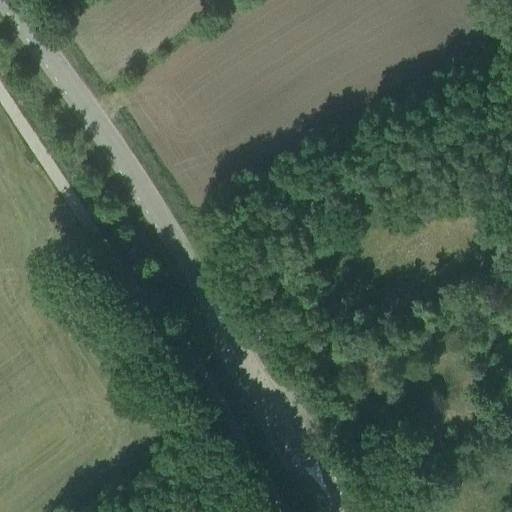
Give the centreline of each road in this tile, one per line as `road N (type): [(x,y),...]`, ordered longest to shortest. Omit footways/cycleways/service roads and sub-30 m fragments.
road 1 (tertiary): [(200,283),(6,0)]
road 2 (tertiary): [(325,492),(303,417),(251,331),(200,283)]
road 3 (tertiary): [(200,283),(226,363),(281,454),(325,492)]
